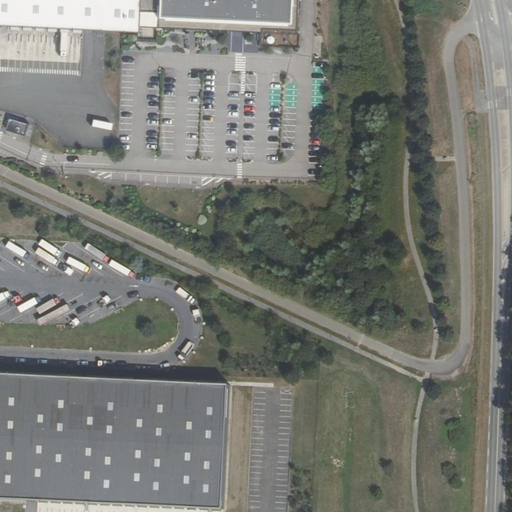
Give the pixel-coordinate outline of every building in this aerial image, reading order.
[(156,22),(290,27),(291,0),(0,0),(0,26),(138,34),(139,11),(157,11),(156,22)] [(239,83),(240,76),(231,75),(229,82),(239,83)] [(26,136),(29,126),(11,120),(8,130),(26,136)] [(60,249),(56,256),(33,242),(28,250),(16,243),(12,249),(28,259),(27,261),(41,269),(46,261),(58,268),(62,260),(75,268),(79,260),(60,249)] [(0,244),(0,253),(22,267),(26,261),(0,244)] [(0,491),(225,500),(229,376),(0,366),(0,491)]
